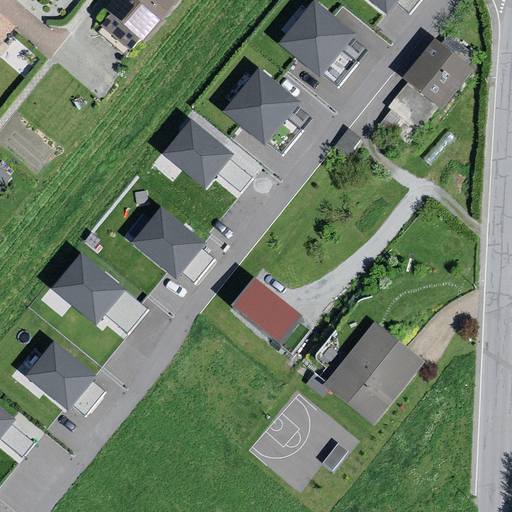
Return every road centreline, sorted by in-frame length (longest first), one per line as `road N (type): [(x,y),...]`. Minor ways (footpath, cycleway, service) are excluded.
road 1 (residential): [(490,511),(511,94)]
road 2 (unknown): [(504,212),(447,171),(427,172),(350,267),(328,279),(257,237)]
